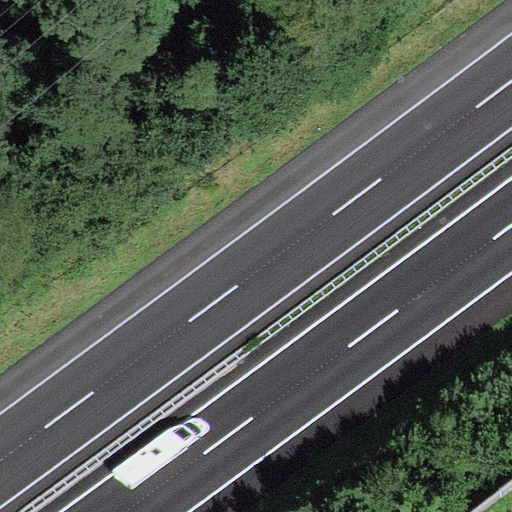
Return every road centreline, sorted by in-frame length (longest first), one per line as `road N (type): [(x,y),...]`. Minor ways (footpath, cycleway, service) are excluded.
road 1 (motorway): [(511,80),(0,461)]
road 2 (motorway): [(125,511),(511,225)]
